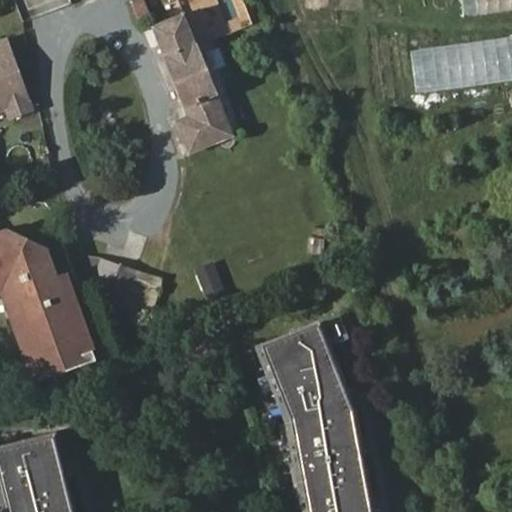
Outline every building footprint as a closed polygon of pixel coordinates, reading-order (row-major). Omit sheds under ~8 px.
[(143,0),(139,0),(133,3),(140,21),(150,17),(143,0)] [(191,153),(235,135),(186,13),(154,26),(190,116),(179,122),(191,153)] [(0,109),(7,107),(10,117),(31,109),(6,39),(0,41),(0,109)] [(70,270),(60,242),(2,220),(0,220),(0,231),(6,230),(8,235),(45,247),(50,246),(60,274),(70,270)] [(60,274),(50,246),(45,247),(8,235),(6,230),(0,231),(0,290),(8,287),(41,378),(101,356),(70,270),(60,274)] [(152,312),(164,280),(89,253),(77,284),(152,312)] [(216,260),(196,266),(206,297),(226,290),(216,260)] [(318,327),(261,349),(284,407),(304,511),(370,511),(352,414),(318,327)] [(71,511),(52,433),(0,446),(0,496),(4,511),(71,511)]
